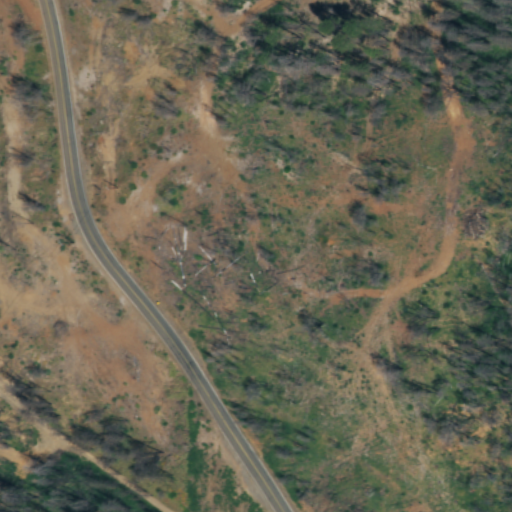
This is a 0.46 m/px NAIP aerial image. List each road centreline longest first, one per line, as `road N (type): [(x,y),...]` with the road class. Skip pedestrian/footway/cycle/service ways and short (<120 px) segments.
road 1 (tertiary): [(281,511),(89,224),(48,0)]
road 2 (track): [(174,511),(0,392)]
